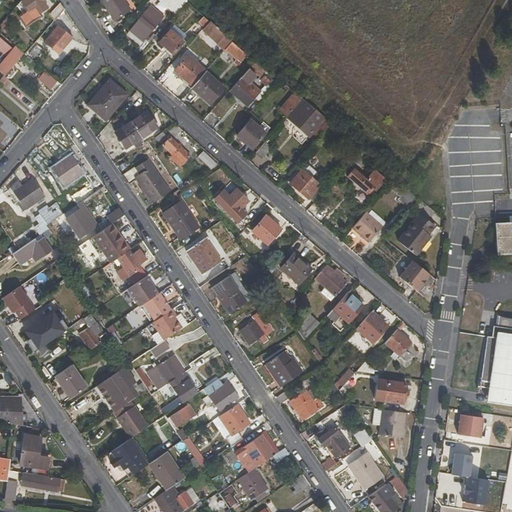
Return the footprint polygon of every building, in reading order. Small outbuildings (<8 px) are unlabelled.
[(21,0),(17,6),(23,15),(19,17),(25,26),(41,17),(39,14),(48,8),(43,1),(45,0),(21,0)] [(130,10),(123,0),(100,0),(115,21),(130,10)] [(180,9),(186,2),(184,0),(168,0),(171,2),(173,0),(176,0),(179,3),(177,6),(180,9)] [(54,21),(64,9),(60,3),(49,15),(54,21)] [(162,19),(149,8),(129,30),(143,42),(162,19)] [(0,29),(2,31),(10,21),(7,18),(0,26),(0,29)] [(232,42),(209,22),(201,30),(217,45),(219,43),(226,48),(232,42)] [(72,38),(58,26),(44,42),(59,54),(72,38)] [(184,42),(170,30),(156,45),(160,49),(163,46),(173,54),(184,42)] [(0,63),(0,71),(5,76),(23,53),(15,46),(12,49),(0,39),(0,54),(4,58),(0,63)] [(146,46),(141,42),(133,51),(138,55),(146,46)] [(244,53),(232,42),(226,48),(225,50),(237,60),(238,59),(244,53)] [(29,54),(36,60),(43,51),(36,45),(29,54)] [(248,56),(244,53),(238,59),(242,62),(248,56)] [(188,55),(174,71),(192,87),(205,71),(206,71),(188,55)] [(258,82),(260,81),(265,86),(267,83),(272,87),(278,81),(255,61),(250,67),(260,76),(257,80),(258,82)] [(255,76),(248,69),(229,91),(247,106),(254,98),(260,92),(250,82),(255,76)] [(37,79),(50,90),(57,82),(44,71),(37,79)] [(205,71),(192,87),(191,89),(209,105),(225,88),(205,71)] [(5,89),(11,82),(8,79),(2,86),(5,89)] [(109,80),(87,105),(105,120),(127,95),(109,80)] [(267,83),(265,86),(260,92),(254,98),(259,102),(272,87),(267,83)] [(278,112),(285,118),(287,116),(296,106),(301,101),(293,94),(278,112)] [(301,101),(296,106),(287,116),(293,121),(292,122),(309,137),(325,118),(303,99),(301,101)] [(146,111),(114,133),(126,149),(158,127),(146,111)] [(250,120),(236,136),(252,150),(265,134),(250,120)] [(327,120),(321,127),(325,131),(331,124),(327,120)] [(320,126),(310,138),(315,142),(325,131),(321,127),(320,126)] [(170,137),(169,139),(163,132),(155,138),(172,155),(170,157),(180,167),(190,156),(170,137)] [(272,148),(265,142),(255,154),(261,159),(272,148)] [(354,143),(348,150),(354,154),(360,148),(354,143)] [(350,159),(361,168),(370,157),(360,148),(354,154),(350,159)] [(83,173),(71,156),(52,169),(64,187),(83,173)] [(139,174),(135,177),(153,204),(170,192),(148,159),(135,168),(139,174)] [(308,200),(310,198),(314,202),(316,199),(324,189),(312,177),(316,172),(307,164),(289,184),(308,200)] [(360,190),(356,194),(364,200),(373,189),(376,191),(385,180),(374,171),(367,179),(354,168),(346,177),(360,190)] [(19,202),(15,205),(21,213),(44,196),(33,179),(22,186),(18,180),(10,189),(19,202)] [(389,185),(411,205),(417,198),(394,179),(389,185)] [(224,193),(216,201),(238,224),(246,216),(224,193)] [(316,199),(314,202),(306,211),(312,216),(322,204),(316,199)] [(181,201),(163,214),(180,240),(198,227),(181,201)] [(47,225),(63,214),(56,203),(40,215),(47,225)] [(86,216),(89,214),(84,206),(80,208),(66,219),(80,238),(93,229),(86,216)] [(111,224),(124,215),(119,208),(107,217),(111,224)] [(382,226),(365,212),(352,228),(368,243),(382,226)] [(420,214),(398,241),(416,256),(431,237),(429,234),(435,227),(420,214)] [(281,229),(266,215),(252,232),(267,245),(281,229)] [(128,251),(128,250),(110,224),(87,240),(98,256),(103,253),(110,263),(116,259),(128,251)] [(511,225),(501,226),(503,259),(511,258),(511,225)] [(41,234),(18,250),(12,254),(19,265),(32,256),(36,262),(52,251),(41,234)] [(386,240),(382,237),(377,243),(380,246),(386,240)] [(221,261),(206,238),(186,252),(202,275),(221,261)] [(16,248),(6,255),(7,258),(12,254),(18,250),(16,248)] [(140,249),(131,255),(128,251),(116,259),(128,276),(140,268),(138,266),(147,260),(140,249)] [(66,255),(62,250),(55,256),(58,260),(66,255)] [(305,262),(294,253),(292,255),(302,264),(305,262)] [(305,262),(302,264),(292,255),(280,269),(298,285),(312,269),(305,262)] [(55,256),(45,263),(48,267),(55,263),(58,260),(55,256)] [(69,276),(58,260),(55,263),(66,279),(69,276)] [(398,277),(423,296),(436,280),(412,261),(398,277)] [(336,269),(334,271),(327,265),(314,279),(324,288),(320,292),(331,301),(347,283),(342,278),(344,275),(336,269)] [(85,280),(78,270),(69,276),(77,286),(85,280)] [(251,299),(233,273),(211,288),(217,297),(229,314),(251,299)] [(126,289),(138,306),(143,303),(157,294),(145,277),(126,289)] [(36,309),(20,286),(3,298),(13,313),(15,311),(21,319),(36,309)] [(170,310),(159,293),(157,294),(143,303),(155,321),(170,310)] [(348,323),(363,306),(347,293),(327,316),(334,322),(340,316),(348,323)] [(55,300),(40,310),(44,317),(60,308),(55,300)] [(175,317),(171,310),(170,310),(155,321),(145,328),(157,345),(181,329),(174,318),(175,317)] [(296,330),(304,341),(320,323),(306,311),(293,326),(296,330)] [(378,320),(379,319),(370,311),(355,329),(365,337),(371,342),(373,344),(386,328),(378,320)] [(33,343),(38,350),(47,344),(65,331),(59,321),(53,313),(25,331),(33,343)] [(84,318),(82,319),(85,324),(87,327),(79,333),(89,350),(108,337),(105,333),(98,338),(96,335),(101,331),(90,314),(89,315),(84,318)] [(59,321),(65,331),(68,329),(62,319),(59,321)] [(73,326),(76,330),(85,324),(82,319),(73,326)] [(487,408),(511,410),(511,320),(498,319),(497,329),(493,328),(492,340),(488,339),(487,346),(495,347),(487,408)] [(268,341),(255,320),(239,331),(249,345),(259,338),(263,344),(268,341)] [(395,361),(411,343),(396,330),(385,344),(395,353),(392,357),(395,361)] [(362,341),(368,346),(371,342),(365,337),(362,341)] [(38,350),(33,343),(29,346),(34,353),(38,350)] [(129,352),(134,360),(143,355),(135,343),(132,344),(129,352)] [(52,350),(47,344),(38,350),(42,357),(52,350)] [(284,351),(265,365),(279,387),(302,372),(293,359),(290,361),(284,351)] [(110,353),(104,358),(110,367),(116,363),(110,353)] [(163,374),(182,403),(197,393),(173,356),(156,368),(161,376),(163,374)] [(143,368),(137,359),(129,364),(142,382),(146,388),(151,385),(140,370),(143,368)] [(86,387),(71,365),(55,376),(70,398),(86,387)] [(373,367),(360,365),(355,371),(364,372),(372,374),(373,367)] [(125,367),(110,378),(97,386),(114,411),(127,403),(121,394),(123,393),(127,399),(134,394),(132,391),(134,389),(131,386),(136,383),(125,367)] [(338,390),(342,397),(364,372),(355,371),(338,390)] [(333,393),(337,390),(328,377),(324,380),(333,393)] [(303,389),(309,385),(305,378),(298,383),(303,389)] [(228,382),(222,385),(219,379),(204,389),(219,411),(234,401),(229,395),(234,392),(228,382)] [(378,379),(375,400),(403,404),(405,383),(378,379)] [(142,392),(146,389),(146,388),(142,382),(137,386),(142,392)] [(323,406),(310,387),(289,402),(302,421),(323,406)] [(290,397),(286,391),(275,398),(279,405),(290,397)] [(0,422),(15,425),(21,426),(20,398),(0,398),(1,412),(0,412),(0,422)] [(148,426),(130,400),(127,403),(114,411),(112,413),(130,439),(148,426)] [(196,414),(189,404),(183,408),(190,418),(196,414)] [(238,431),(249,423),(236,404),(218,416),(225,426),(232,435),(228,438),(227,439),(232,446),(243,438),(238,431)] [(190,418),(183,408),(167,418),(174,429),(190,418)] [(378,434),(404,438),(407,413),(381,409),(378,434)] [(336,420),(332,413),(319,422),(324,429),(336,420)] [(174,429),(167,418),(164,415),(160,419),(177,444),(182,441),(174,429)] [(484,418),(460,415),(457,434),(481,438),(484,418)] [(228,438),(232,435),(225,426),(222,429),(228,438)] [(335,427),(326,432),(324,429),(315,435),(317,439),(315,440),(320,449),(326,445),(335,458),(349,448),(335,427)] [(357,437),(363,446),(372,439),(366,431),(357,437)] [(39,456),(41,437),(24,435),(19,465),(47,469),(49,458),(39,456)] [(255,467),(272,456),(273,455),(260,435),(242,448),(255,467)] [(200,467),(206,464),(187,437),(182,441),(193,457),(200,467)] [(130,439),(124,442),(111,452),(123,470),(124,470),(129,477),(148,464),(130,439)] [(277,462),(289,454),(284,448),(273,455),(272,456),(277,462)] [(382,477),(366,453),(348,466),(364,490),(382,477)] [(454,453),(451,474),(470,477),(473,456),(454,453)] [(193,472),(198,468),(200,467),(193,457),(186,462),(193,472)] [(152,471),(166,491),(172,486),(184,478),(171,458),(152,471)] [(332,460),(330,458),(321,465),(325,471),(337,463),(334,459),(332,460)] [(0,479),(7,480),(9,471),(10,461),(0,459),(0,479)] [(207,478),(205,478),(198,468),(193,472),(210,498),(218,493),(207,478)] [(265,491),(267,489),(253,469),(238,479),(252,499),(254,498),(265,491)] [(21,486),(58,492),(61,479),(22,473),(21,486)] [(295,496),(310,486),(301,474),(290,482),(295,490),(293,492),(295,496)] [(393,511),(399,508),(403,508),(406,489),(397,476),(385,485),(386,486),(376,494),(391,511),(393,511)] [(489,481),(469,478),(468,486),(465,485),(464,495),(467,496),(466,502),(485,505),(489,481)] [(7,486),(5,500),(13,501),(15,487),(7,486)] [(174,499),(178,496),(172,486),(166,491),(154,499),(162,511),(181,511),(183,511),(174,499)] [(257,502),(268,495),(265,491),(254,498),(257,502)] [(236,504),(230,494),(224,497),(231,507),(236,504)] [(362,509),(374,501),(370,495),(358,503),(362,509)] [(181,503),(187,511),(189,511),(196,508),(189,497),(181,503)]
